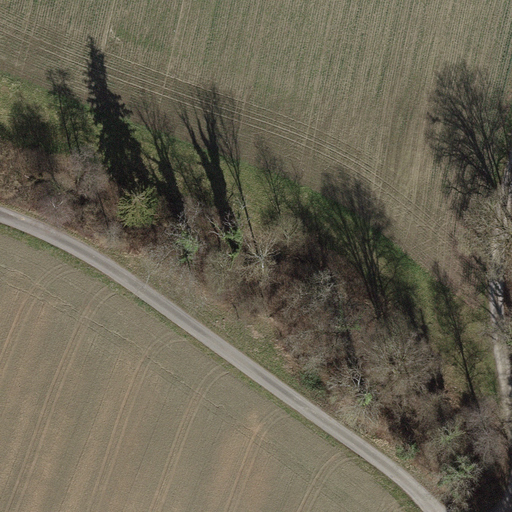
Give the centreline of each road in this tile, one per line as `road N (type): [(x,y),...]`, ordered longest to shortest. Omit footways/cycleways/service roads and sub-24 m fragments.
road 1 (unclassified): [(433,511),(400,478),(81,253),(0,214)]
road 2 (track): [(511,423),(499,319),(511,199)]
